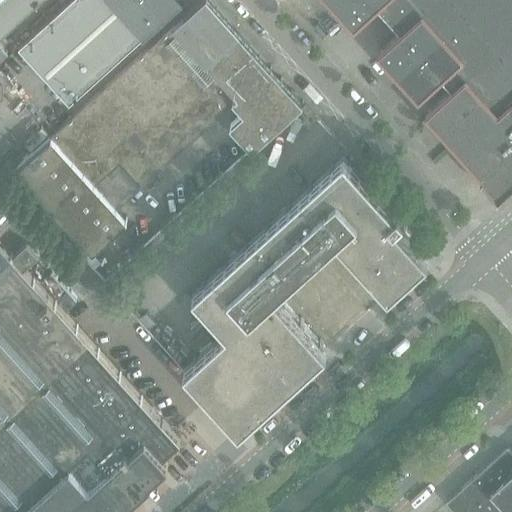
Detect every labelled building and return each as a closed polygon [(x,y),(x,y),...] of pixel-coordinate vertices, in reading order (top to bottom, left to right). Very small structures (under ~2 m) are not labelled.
[(0,0),(0,57),(8,50),(0,42),(0,35),(38,0),(0,0)] [(281,77),(211,0),(200,0),(17,166),(93,250),(127,219),(116,206),(234,99),(244,110),(230,123),(252,147),(303,101),(281,77)] [(70,0),(19,47),(70,102),(182,0),(70,0)] [(334,0),(354,22),(376,2),(388,16),(405,0),(334,0)] [(398,71),(400,69),(476,0),(405,0),(388,16),(400,29),(378,49),(398,71)] [(476,0),(400,69),(398,71),(419,93),(441,73),(452,86),(426,109),(483,172),(481,174),(498,194),(511,180),(511,8),(504,0),(476,0)] [(314,361),(318,358),(316,355),(325,348),(321,344),(324,342),(320,338),(318,340),(302,323),(304,321),(301,317),(298,319),(283,301),(285,300),(281,295),(279,297),(272,289),(291,272),(292,274),(297,270),(295,268),(312,252),(314,254),(318,250),(316,248),(335,231),(343,240),(341,241),(345,246),(347,244),(362,261),(360,263),(364,267),(366,265),(382,282),(380,284),(383,288),(385,286),(388,290),(397,282),(399,284),(403,280),(401,278),(413,267),(415,269),(419,266),(417,264),(426,256),(423,252),(425,250),(421,246),(419,248),(404,231),(406,229),(402,225),(400,227),(396,222),(405,214),(398,206),(394,209),(390,205),(392,203),(388,199),(386,201),(370,183),(372,182),(369,177),(367,179),(351,162),(353,160),(349,156),(347,158),(344,155),(335,162),(334,160),(329,164),(331,166),(314,182),(312,180),(308,184),(310,186),(293,201),(291,199),(287,203),(289,205),(271,220),(270,218),(265,222),(267,224),(250,240),(248,238),(244,242),(246,244),(229,259),(227,257),(223,261),(225,263),(207,279),(206,277),(201,280),(203,282),(195,290),(198,294),(196,295),(199,300),(201,298),(217,315),(215,317),(219,321),(221,319),(228,328),(220,335),(218,333),(214,337),(216,339),(199,354),(197,352),(193,356),(194,358),(186,366),(189,370),(187,371),(191,376),(191,375),(231,419),(230,419),(234,424),(236,422),(239,425),(248,417),(250,419),(254,415),(252,413),(269,398),(271,400),(275,396),(273,394),(291,379),(292,381),(297,377),(295,375),(312,359),(314,361)] [(0,511),(112,511),(162,466),(168,461),(163,455),(180,439),(0,240),(0,511)] [(157,265),(156,263),(144,251),(144,250),(127,266),(128,266),(141,281),(157,265)] [(511,511),(511,450),(507,445),(447,500),(457,511),(511,511)]
